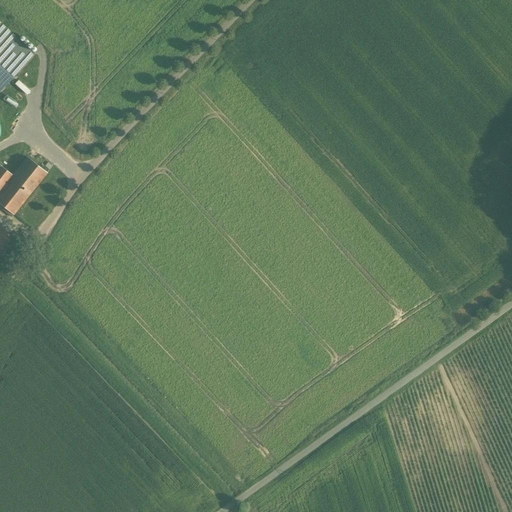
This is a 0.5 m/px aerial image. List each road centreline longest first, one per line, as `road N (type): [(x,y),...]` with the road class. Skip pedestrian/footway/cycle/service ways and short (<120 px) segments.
road 1 (unclassified): [(0,284),(75,184),(250,0)]
road 2 (unclassified): [(226,511),(511,302)]
